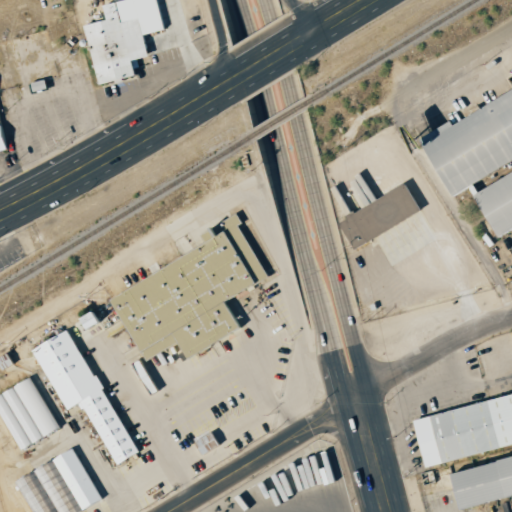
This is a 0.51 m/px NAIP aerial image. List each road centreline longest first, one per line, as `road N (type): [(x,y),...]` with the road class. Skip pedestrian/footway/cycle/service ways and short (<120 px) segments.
road 1 (residential): [(171,511),(355,396),(511,317)]
road 2 (primary): [(352,380),(360,363),(276,49)]
road 3 (primary): [(253,61),(336,371),(352,380)]
road 4 (primary): [(0,215),(241,77)]
road 5 (primary): [(352,380),(385,511)]
road 6 (residential): [(405,92),(511,27)]
